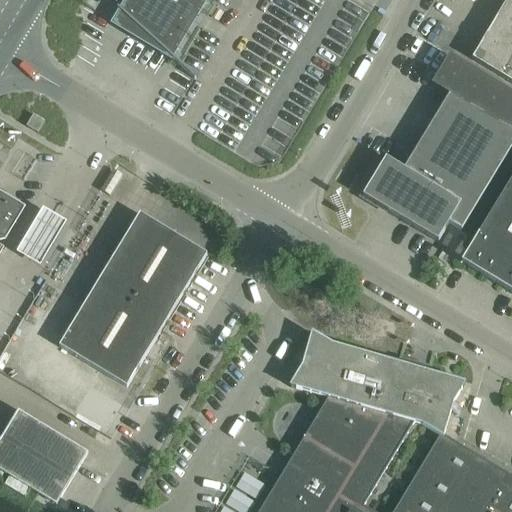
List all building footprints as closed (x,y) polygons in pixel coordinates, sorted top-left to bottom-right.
[(128,0),(114,25),(116,27),(127,33),(140,41),(144,35),(173,61),(174,59),(172,58),(187,33),(206,0),(128,0)] [(511,0),(508,0),(502,12),(511,18),(511,0)] [(511,18),(502,12),(487,36),(511,51),(511,18)] [(511,51),(487,36),(472,61),(507,81),(511,72),(511,51)] [(386,160),(362,198),(438,244),(450,225),(462,233),(511,149),(511,94),(449,57),(431,86),(449,97),(405,171),(386,160)] [(44,122),(34,116),(27,127),(38,134),(45,123),(44,122)] [(0,241),(4,240),(5,241),(24,209),(34,192),(0,171),(0,241)] [(511,294),(511,181),(470,251),(462,264),(511,294)] [(49,211),(43,207),(18,251),(24,254),(37,262),(41,265),(67,220),(63,218),(49,211)] [(140,216),(60,349),(127,389),(162,332),(207,257),(140,216)] [(296,380),(291,389),(329,400),(313,425),(273,492),(261,511),(511,511),(511,478),(444,438),(454,406),(466,385),(333,347),(313,335),(303,369),(296,380)] [(19,413),(0,443),(0,472),(56,506),(88,454),(19,413)]
